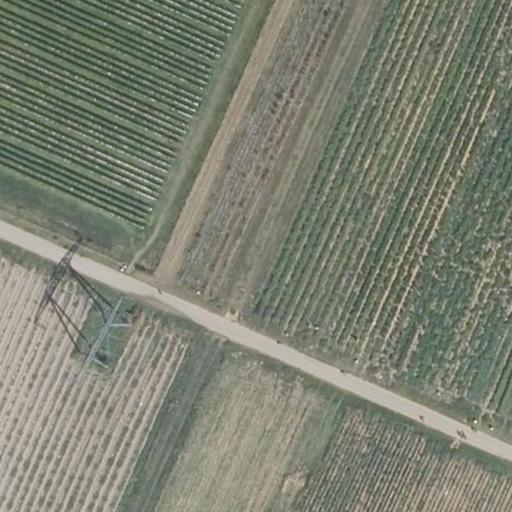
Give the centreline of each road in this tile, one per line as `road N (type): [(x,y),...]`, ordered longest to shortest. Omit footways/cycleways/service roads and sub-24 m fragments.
road 1 (track): [(511,453),(0,229)]
road 2 (track): [(366,0),(221,324)]
